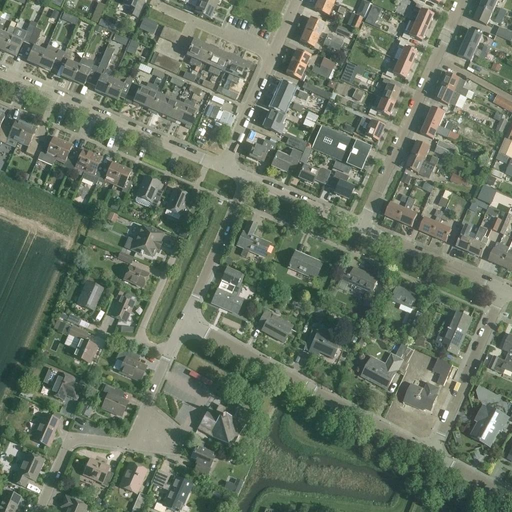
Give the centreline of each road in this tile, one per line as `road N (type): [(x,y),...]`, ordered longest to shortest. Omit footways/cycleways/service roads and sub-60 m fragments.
road 1 (residential): [(431,457),(183,319)]
road 2 (residential): [(362,227),(460,0)]
road 3 (residential): [(224,167),(0,71)]
road 4 (residential): [(431,457),(503,289)]
road 5 (residential): [(183,319),(244,177)]
road 6 (residential): [(503,289),(362,227)]
road 7 (residential): [(39,511),(67,445),(127,445)]
road 8 (residential): [(167,352),(147,345),(140,330),(177,245)]
road 9 (residential): [(362,227),(244,177)]
road 10 (residential): [(271,56),(157,8)]
road 11 (residential): [(224,167),(271,56)]
